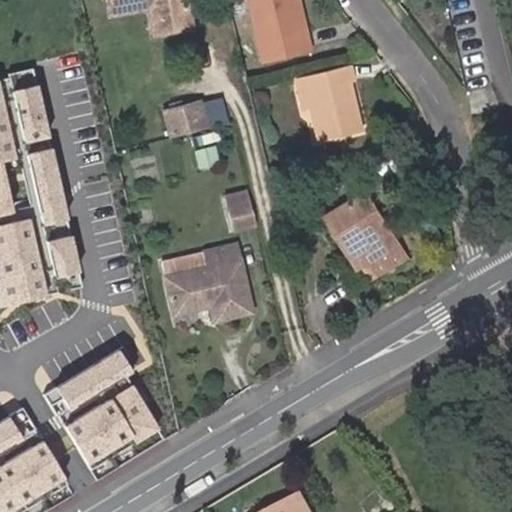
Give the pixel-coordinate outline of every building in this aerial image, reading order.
[(145,14),(147,27),(184,20),(181,0),(102,0),(107,21),(145,14)] [(249,0),(264,66),(311,55),(307,34),(301,37),(293,0),(249,0)] [(147,27),(151,43),(187,36),(184,20),(147,27)] [(305,78),(311,108),(317,144),(362,133),(352,87),(356,85),(352,66),(305,78)] [(305,110),(311,108),(305,78),(299,80),(305,110)] [(38,84),(11,90),(22,144),(49,139),(38,84)] [(175,138),(233,119),(224,91),(165,110),(175,138)] [(0,93),(0,212),(10,210),(0,165),(0,159),(13,156),(0,93)] [(51,149),(24,153),(37,227),(64,222),(51,149)] [(174,176),(180,200),(203,195),(197,169),(174,176)] [(353,248),(363,265),(371,280),(405,261),(367,197),(329,219),(348,251),(353,248)] [(255,234),(248,203),(225,208),(232,239),(255,234)] [(28,218),(0,224),(0,305),(45,296),(28,218)] [(73,234),(46,239),(54,278),(80,273),(73,234)] [(358,268),(363,265),(353,248),(348,251),(358,268)] [(160,283),(168,320),(205,313),(209,328),(246,321),(230,254),(200,262),(203,273),(160,283)] [(203,273),(200,262),(157,272),(160,283),(203,273)] [(116,347),(54,385),(68,409),(131,371),(116,347)] [(130,385),(64,425),(86,462),(129,437),(133,443),(156,429),(130,385)] [(5,416),(0,419),(0,451),(20,440),(5,416)] [(38,439),(0,462),(0,511),(4,511),(62,478),(38,439)] [(314,511),(298,483),(240,511),(314,511)]
